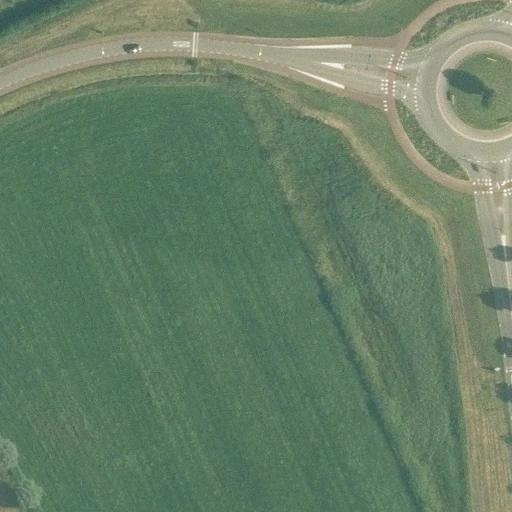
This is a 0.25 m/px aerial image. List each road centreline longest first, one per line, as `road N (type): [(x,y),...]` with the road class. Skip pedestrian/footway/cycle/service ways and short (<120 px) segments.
road 1 (tertiary): [(0,81),(62,57),(138,43),(297,57)]
road 2 (tertiary): [(474,151),(509,295)]
road 3 (tertiary): [(435,56),(297,57)]
road 4 (tertiary): [(297,57),(425,102)]
